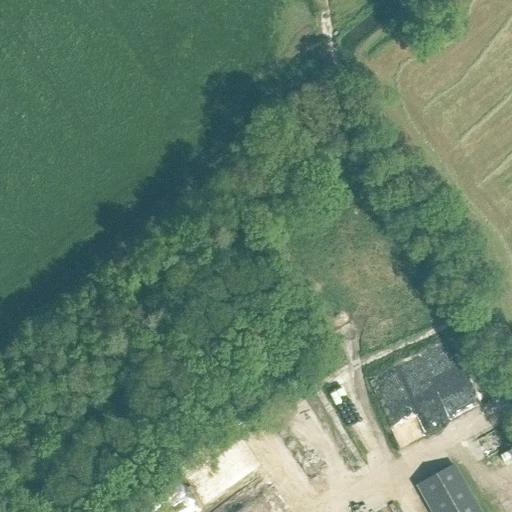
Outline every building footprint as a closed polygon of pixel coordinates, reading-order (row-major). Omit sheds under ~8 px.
[(385,372),(415,442),(442,430),(428,397),(452,387),(464,414),(496,401),(469,335),(436,349),(436,350),(385,372)] [(322,400),(301,413),(344,481),(365,468),(322,400)] [(317,467),(285,419),(268,430),(309,492),(313,489),(304,476),(317,467)] [(511,423),(500,428),(504,439),(511,436),(511,423)] [(511,451),(487,466),(509,507),(511,505),(511,451)] [(511,511),(510,511),(479,511),(453,465),(416,486),(430,511),(511,511)]
